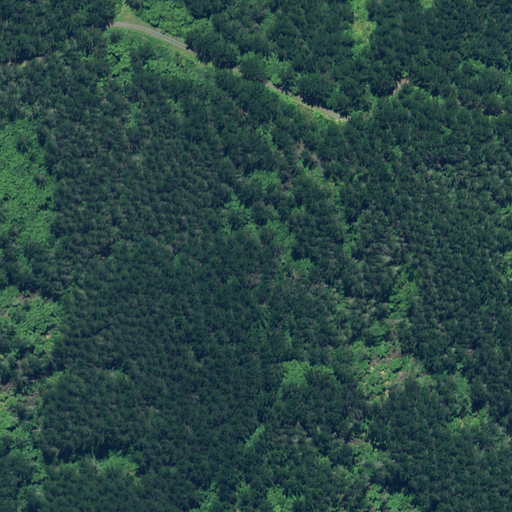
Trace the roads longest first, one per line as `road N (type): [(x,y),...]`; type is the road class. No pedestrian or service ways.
road 1 (track): [(116,23),(335,114),(353,115),(412,77),(511,111)]
road 2 (track): [(0,62),(35,60),(73,34),(116,23)]
